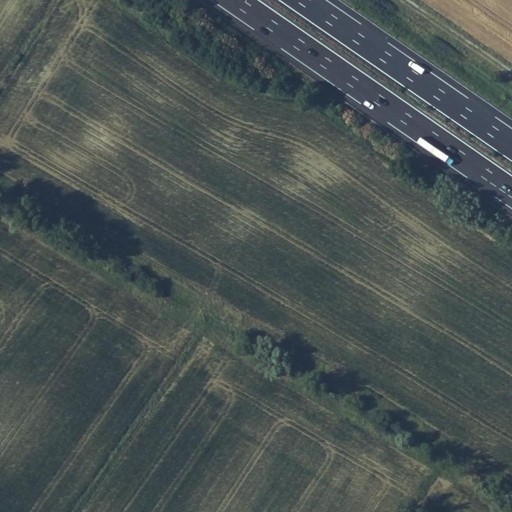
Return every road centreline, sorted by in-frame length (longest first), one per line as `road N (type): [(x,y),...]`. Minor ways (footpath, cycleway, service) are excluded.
road 1 (track): [(88,0),(232,97),(324,127),(511,259)]
road 2 (motorway): [(238,0),(511,189)]
road 3 (motorway): [(511,146),(293,0)]
road 4 (track): [(408,0),(511,72)]
